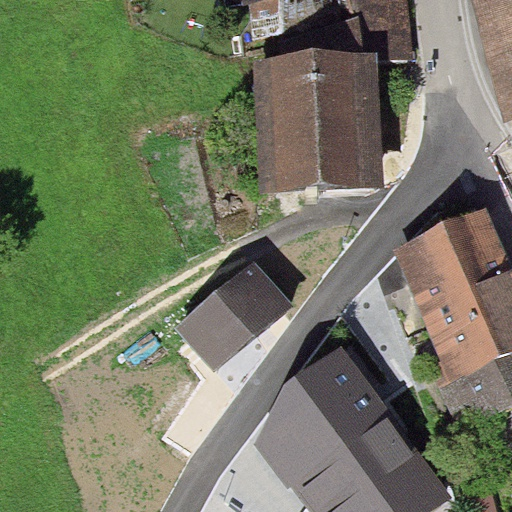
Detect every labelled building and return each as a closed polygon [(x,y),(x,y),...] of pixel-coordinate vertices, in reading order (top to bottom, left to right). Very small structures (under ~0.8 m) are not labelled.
[(239,0),(243,17),(277,11),(283,40),(357,26),(358,33),(365,70),(406,68),(397,0),(239,0)] [(511,0),(486,0),(511,111),(511,0)] [(358,33),(276,55),(278,76),(257,76),(259,199),(367,198),(365,70),(358,33)] [(511,285),(485,224),(403,259),(450,367),(432,374),(459,438),(511,415),(511,285)] [(280,324),(244,282),(177,339),(213,381),(280,324)] [(335,360),(228,442),(281,511),(421,511),(441,497),(335,360)]
